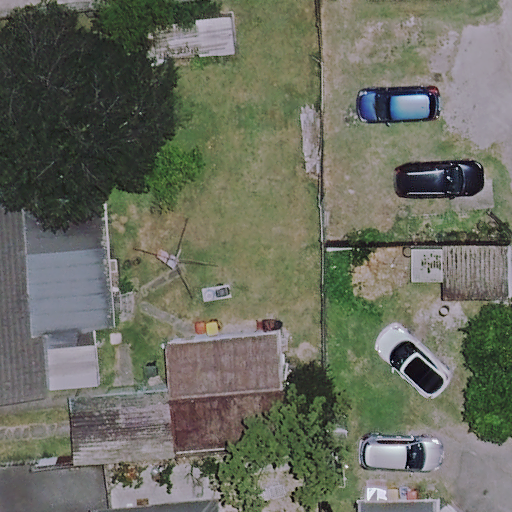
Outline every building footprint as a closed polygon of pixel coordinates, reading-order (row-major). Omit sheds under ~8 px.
[(0,388),(126,377),(108,176),(0,185),(0,388)] [(511,293),(511,183),(444,183),(445,293),(511,293)] [(295,435),(285,327),(173,338),(183,445),(295,435)] [(437,511),(437,494),(363,493),(363,511),(437,511)] [(217,511),(216,498),(96,509),(95,511),(217,511)]
